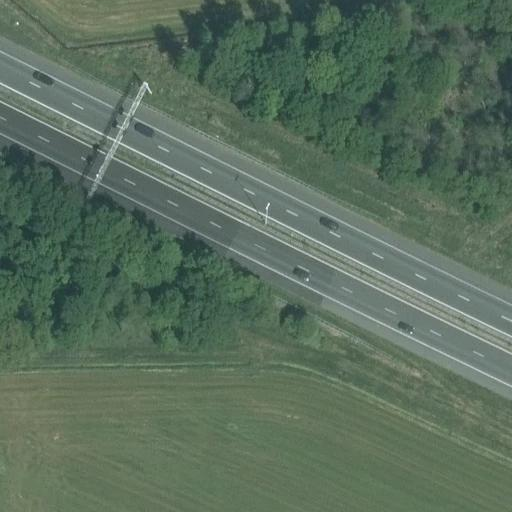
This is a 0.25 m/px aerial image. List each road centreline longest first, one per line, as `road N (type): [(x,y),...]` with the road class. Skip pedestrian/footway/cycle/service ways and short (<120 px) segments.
road 1 (motorway): [(511,305),(0,57)]
road 2 (motorway): [(0,116),(511,360)]
